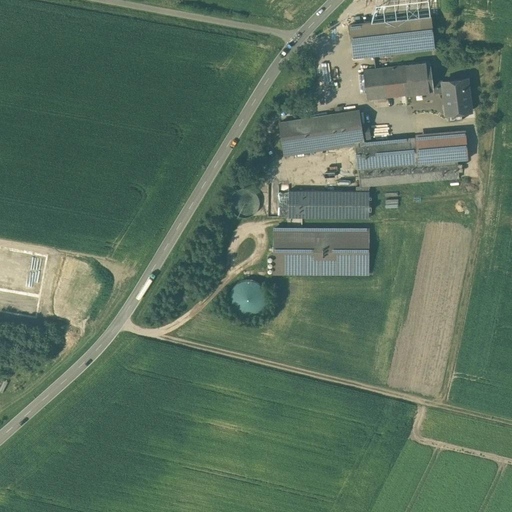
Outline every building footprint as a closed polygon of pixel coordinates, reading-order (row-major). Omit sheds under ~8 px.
[(433,48),(430,15),(349,24),(353,56),(433,48)] [(434,92),(432,82),(430,62),(363,70),(367,99),(434,92)] [(432,82),(434,92),(443,91),(446,114),(471,111),(466,79),(432,82)] [(364,145),(359,110),(279,122),(284,155),(357,144),(360,186),(355,186),(355,190),(288,190),(288,217),(369,217),(369,185),(459,178),(458,160),(468,159),(465,135),(416,139),(416,141),(364,145)] [(365,229),(276,229),(276,272),(364,272),(365,229)] [(265,295),(264,289),(260,285),(256,281),(250,280),(244,280),(239,282),(234,285),(231,290),(229,296),(230,302),(232,308),(237,312),(242,315),(248,316),(254,314),(259,311),(263,306),(265,301),(265,295)]
